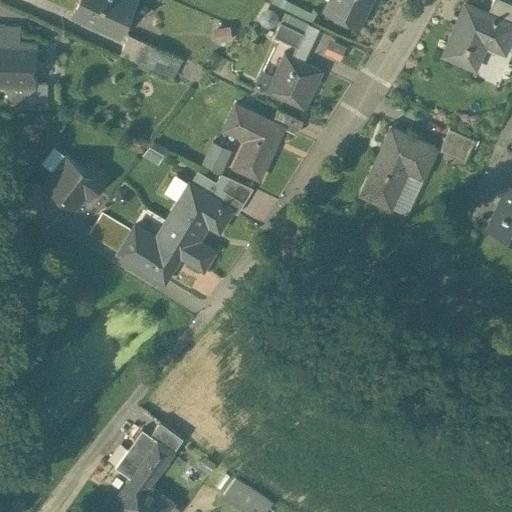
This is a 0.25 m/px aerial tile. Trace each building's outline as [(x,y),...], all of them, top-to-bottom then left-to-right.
[(134,0),(78,0),(74,10),(120,31),(134,0)] [(319,21),(306,16),(311,5),(299,0),(285,0),(272,30),(307,46),(319,21)] [(368,0),(328,0),(326,5),(359,20),(368,0)] [(488,8),(468,0),(464,0),(443,49),(475,63),(487,37),(506,45),(511,30),(511,18),(505,15),(505,16),(488,8)] [(511,0),(491,0),(488,8),(505,16),(505,15),(511,18),(511,0)] [(35,38),(4,37),(5,22),(0,21),(0,77),(33,79),(35,38)] [(229,22),(213,24),(215,39),(232,36),(229,22)] [(189,46),(133,25),(124,44),(179,67),(189,46)] [(323,65),(285,47),(267,85),(274,88),(285,94),(305,103),(323,65)] [(283,121),(236,99),(227,118),(230,120),(250,129),(235,161),(259,172),(283,121)] [(436,143),(392,122),(361,188),(390,202),(407,164),(423,171),(436,143)] [(475,134),(449,123),(439,145),(465,157),(475,134)] [(235,142),(215,132),(205,153),(225,163),(235,142)] [(31,197),(72,220),(101,170),(60,147),(31,197)] [(246,194),(251,178),(225,169),(219,184),(246,194)] [(157,233),(156,235),(181,250),(204,264),(215,246),(194,233),(204,217),(219,226),(233,204),(190,178),(157,233)] [(511,188),(507,186),(489,225),(511,235),(511,188)] [(157,233),(135,220),(118,247),(165,276),(181,250),(156,235),(157,233)] [(188,429),(164,411),(154,424),(147,418),(120,456),(132,465),(113,495),(137,511),(166,511),(181,490),(158,473),(188,429)] [(218,457),(210,452),(205,461),(212,466),(218,457)] [(249,511),(263,511),(273,499),(236,472),(222,492),(249,511)]
